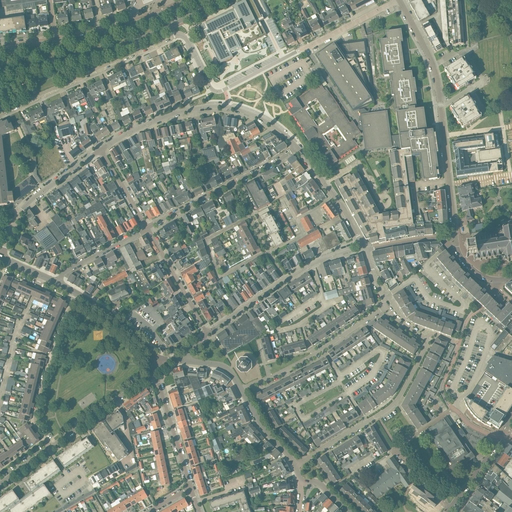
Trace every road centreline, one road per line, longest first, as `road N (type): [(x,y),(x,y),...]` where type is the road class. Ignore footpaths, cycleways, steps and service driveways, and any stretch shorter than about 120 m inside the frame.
road 1 (residential): [(295,467),(402,392),(426,341),(386,307)]
road 2 (residential): [(210,87),(226,89),(394,0)]
road 3 (residential): [(0,113),(180,34)]
road 4 (secondary): [(0,70),(117,46),(178,22)]
road 5 (residential): [(454,236),(432,66)]
road 6 (residential): [(242,389),(386,307)]
road 7 (residential): [(51,445),(34,413),(75,291)]
road 8 (residential): [(2,257),(21,205),(100,149)]
road 9 (residential): [(453,503),(403,448),(452,408)]
road 10 (residential): [(51,445),(157,371)]
road 11 (residential): [(100,149),(174,113),(218,105)]
road 12 (secondary): [(171,8),(53,41)]
road 13 (residential): [(190,488),(157,371)]
road 14 (residential): [(208,334),(147,229)]
